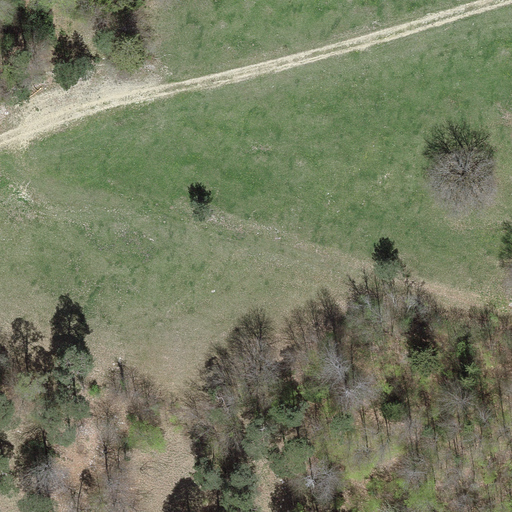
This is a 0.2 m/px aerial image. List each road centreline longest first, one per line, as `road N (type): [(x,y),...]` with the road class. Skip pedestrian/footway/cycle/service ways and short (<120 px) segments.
road 1 (track): [(0,150),(146,210),(511,323)]
road 2 (track): [(501,0),(0,141)]
